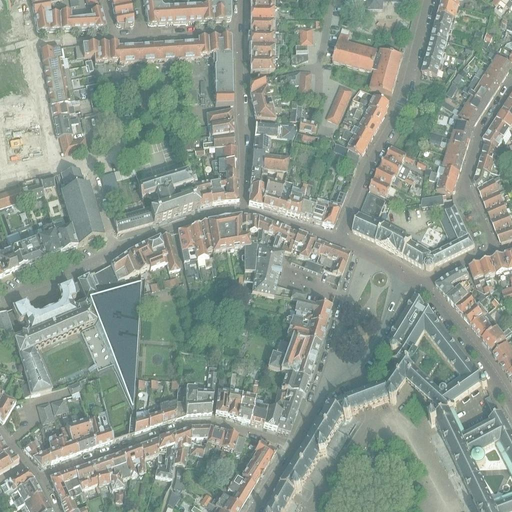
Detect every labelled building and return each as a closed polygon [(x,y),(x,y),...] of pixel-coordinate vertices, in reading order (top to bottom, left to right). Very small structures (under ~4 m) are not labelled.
[(0,0),(0,107),(36,96),(15,25),(19,24),(15,11),(11,12),(7,0),(0,0)] [(128,0),(111,0),(113,10),(130,7),(128,0)] [(161,8),(159,0),(143,0),(147,25),(149,27),(229,22),(230,21),(230,0),(213,0),(214,4),(211,7),(201,8),(200,7),(169,8),(168,9),(164,10),(161,8)] [(250,0),(250,10),(274,10),(273,0),(250,0)] [(346,0),(347,3),(362,3),(362,8),(367,8),(367,11),(383,11),(383,4),(407,4),(406,0),(346,0)] [(442,0),(441,4),(458,9),(458,8),(459,3),(456,2),(456,0),(459,0),(460,0),(461,0),(442,0)] [(49,4),(48,4),(32,7),(37,32),(38,34),(104,30),(106,28),(101,11),(90,14),(91,19),(71,22),(71,14),(60,15),(59,16),(55,16),(50,13),(49,4)] [(441,4),(438,15),(455,20),(458,9),(441,4)] [(130,7),(113,10),(115,20),(132,17),(130,7)] [(250,10),(250,22),(279,23),(279,10),(274,10),(250,10)] [(438,15),(435,27),(450,32),(450,31),(452,32),(455,20),(438,15)] [(132,17),(115,20),(116,27),(118,28),(124,28),(124,29),(126,29),(126,28),(132,28),(133,26),(132,17)] [(343,19),(341,27),(348,28),(350,21),(343,19)] [(250,22),(250,35),(274,36),(274,23),(279,23),(250,22)] [(435,27),(431,39),(446,44),(448,36),(451,37),(452,32),(450,31),(450,32),(435,27)] [(312,31),(299,31),(299,47),(307,47),(312,47),(312,31)] [(490,44),(493,36),(487,34),(482,48),(486,51),(489,43),(490,44)] [(250,35),(250,48),(273,48),(273,47),(281,47),(281,36),(274,36),(250,35)] [(347,45),(349,38),(340,36),(338,42),(347,45)] [(112,45),(82,47),(83,59),(93,58),(94,62),(95,64),(119,63),(119,66),(199,61),(199,58),(208,58),(209,56),(213,56),(215,58),(215,68),(214,68),(215,86),(215,108),(233,107),(232,89),(231,40),(229,38),(197,40),(197,43),(118,48),(118,45),(112,45)] [(431,39),(428,51),(446,56),(447,51),(445,50),(446,44),(431,39)] [(392,97),(399,71),(402,57),(383,52),(382,58),(376,56),(377,56),(338,45),(333,64),(372,75),(372,73),(377,74),(373,91),(392,97)] [(82,47),(75,48),(76,60),(83,59),(82,47)] [(464,54),(472,55),(473,49),(466,47),(464,54)] [(250,48),(250,62),(273,62),(273,48),(250,48)] [(62,60),(60,50),(60,49),(40,52),(42,64),(62,60)] [(428,51),(425,62),(440,67),(440,66),(443,67),(446,56),(428,51)] [(296,56),(291,56),(291,68),(295,68),(305,64),(307,63),(307,53),(295,54),(296,56)] [(501,60),(490,53),(487,57),(495,62),(491,68),(491,69),(506,78),(510,71),(511,72),(511,66),(511,67),(501,60)] [(511,64),(511,54),(510,59),(505,57),(504,58),(502,58),(501,60),(511,64)] [(64,71),(62,60),(42,64),(44,74),(64,71)] [(273,62),(250,62),(250,75),(273,74),(273,62)] [(440,67),(425,62),(422,75),(437,79),(439,72),(441,72),(443,67),(440,66),(440,67)] [(477,73),(477,74),(500,88),(506,78),(491,69),(491,68),(487,74),(480,70),(479,70),(475,67),(473,71),(477,73)] [(68,70),(64,71),(44,74),(46,85),(70,81),(68,70)] [(250,84),(249,97),(266,88),(277,88),(298,87),(298,86),(299,79),(299,73),(286,76),(286,82),(279,82),(279,85),(274,85),(274,80),(263,80),(251,83),(250,84)] [(477,74),(475,77),(471,83),(478,88),(494,97),(500,88),(477,74)] [(463,78),(458,75),(453,83),(458,86),(463,78)] [(72,92),(70,81),(46,85),(48,96),(67,93),(72,92)] [(457,89),(451,86),(446,96),(451,99),(457,89)] [(266,88),(249,97),(251,105),(269,99),(276,98),(279,98),(277,88),(266,88)] [(340,88),(338,94),(349,99),(352,93),(340,88)] [(465,89),(463,93),(464,94),(487,108),(494,97),(478,88),(474,94),(465,89)] [(92,90),(86,92),(88,99),(100,97),(99,89),(92,90)] [(187,106),(197,106),(196,92),(187,92),(187,97),(185,97),(185,100),(187,100),(187,106)] [(69,104),(67,93),(48,96),(50,108),(69,104)] [(338,94),(336,100),(347,104),(349,99),(338,94)] [(487,108),(464,94),(462,97),(469,102),(465,108),(481,118),(487,108)] [(90,100),(93,110),(103,108),(100,97),(90,100)] [(369,108),(370,109),(370,108),(370,109),(385,117),(387,113),(385,112),(389,105),(375,97),(369,108)] [(269,99),(251,105),(253,113),(273,111),(270,103),(280,101),(280,98),(279,98),(276,98),(269,99)] [(38,99),(19,105),(20,117),(40,114),(38,99)] [(336,100),(333,105),(344,110),(347,104),(336,100)] [(69,104),(50,108),(53,119),(68,116),(75,114),(73,107),(79,106),(79,102),(69,104)] [(511,103),(508,102),(502,111),(511,117),(511,103)] [(333,105),(331,111),(337,113),(342,116),(344,110),(333,105)] [(103,108),(93,110),(94,116),(104,114),(103,109),(103,108)] [(296,111),(295,123),(297,124),(299,124),(299,132),(315,136),(316,130),(317,126),(303,123),(304,119),(301,119),(301,116),(302,108),(296,108),(296,111)] [(370,109),(364,119),(379,127),(385,117),(370,109),(370,108),(370,109)] [(481,118),(465,108),(461,114),(454,110),(452,114),(474,128),(481,118)] [(273,111),(253,113),(256,121),(275,122),(273,114),(281,115),(281,110),(276,109),(273,111)] [(337,113),(331,111),(326,121),(332,124),(337,113)] [(511,117),(502,111),(496,121),(509,130),(511,126),(511,117)] [(206,116),(207,127),(233,122),(232,112),(206,116)] [(337,113),(332,124),(337,126),(342,116),(337,113)] [(40,114),(20,117),(22,127),(42,124),(40,114)] [(68,116),(53,119),(55,130),(70,126),(68,116)] [(359,129),(373,137),(379,127),(364,119),(359,129)] [(455,127),(453,135),(470,140),(473,129),(464,124),(450,120),(448,125),(455,127)] [(496,121),(489,130),(503,140),(509,130),(496,121)] [(233,122),(207,127),(210,127),(211,138),(233,135),(233,122)] [(255,123),(255,131),(290,134),(291,125),(257,123),(255,123)] [(42,124),(22,127),(24,138),(44,135),(42,124)] [(70,126),(55,130),(57,140),(59,139),(71,137),(73,142),(82,140),(84,139),(86,139),(85,133),(72,136),(70,126)] [(342,139),(348,141),(349,138),(353,140),(368,148),(373,137),(359,129),(354,128),(351,134),(345,131),(342,139)] [(484,141),(485,142),(494,148),(496,154),(497,158),(504,155),(507,154),(505,149),(501,151),(498,147),(503,140),(489,130),(482,140),(484,141)] [(181,143),(186,141),(184,131),(177,133),(181,143)] [(255,131),(254,138),(290,142),(290,134),(255,131)] [(44,135),(24,138),(25,149),(33,148),(33,147),(45,145),(44,135)] [(193,151),(203,150),(215,149),(234,148),(236,148),(234,148),(233,135),(211,138),(211,139),(212,139),(213,145),(203,146),(202,147),(189,148),(190,152),(193,151)] [(430,135),(429,140),(441,144),(466,151),(470,140),(453,135),(451,141),(443,139),(430,135)] [(71,137),(59,139),(61,145),(67,144),(73,143),(73,142),(71,137)] [(254,138),(253,154),(264,156),(264,155),(269,155),(270,140),(290,143),(290,142),(254,138)] [(82,140),(73,142),(74,148),(86,145),(84,139),(82,140)] [(353,140),(347,150),(361,158),(362,158),(368,148),(353,140)] [(441,144),(429,140),(428,143),(440,146),(440,147),(448,150),(446,157),(446,158),(463,162),(466,151),(441,144)] [(73,143),(67,144),(70,156),(75,154),(74,148),(73,142),(73,143)] [(485,142),(481,158),(494,162),(496,154),(494,148),(485,142)] [(67,144),(61,145),(63,157),(70,156),(67,144)] [(45,145),(33,147),(33,148),(36,164),(37,169),(49,167),(48,166),(45,145)] [(86,145),(74,148),(75,154),(87,151),(86,145)] [(361,158),(347,150),(336,145),(333,153),(345,158),(346,157),(359,163),(361,158)] [(215,149),(203,150),(215,150),(216,162),(234,161),(236,161),(236,148),(234,148),(215,149)] [(284,160),(281,160),(289,162),(291,150),(286,149),(284,160)] [(392,149),(386,160),(403,168),(401,167),(404,161),(412,165),(414,161),(392,149)] [(253,154),(251,171),(267,173),(283,175),(286,175),(289,162),(281,160),(264,158),(264,155),(264,156),(253,154)] [(345,158),(343,165),(356,170),(359,163),(346,157),(345,158)] [(440,167),(443,168),(459,173),(463,162),(446,158),(446,157),(444,164),(435,161),(434,165),(440,167)] [(481,158),(477,171),(490,175),(490,173),(492,167),(496,168),(496,166),(493,165),(494,162),(481,158)] [(6,165),(0,166),(0,178),(8,177),(10,177),(9,175),(11,174),(12,174),(21,172),(18,159),(5,162),(6,165)] [(386,160),(380,170),(395,178),(397,179),(405,183),(407,179),(410,172),(403,168),(402,168),(386,160)] [(234,161),(216,162),(211,162),(211,163),(213,174),(216,173),(217,175),(225,175),(234,175),(234,161),(236,161),(234,161)] [(417,167),(425,171),(426,166),(419,163),(417,167)] [(437,175),(436,179),(440,181),(456,185),(459,173),(443,168),(443,169),(439,168),(437,174),(437,175)] [(380,170),(375,181),(391,189),(390,188),(395,178),(380,170)] [(265,189),(267,173),(251,171),(250,187),(265,189)] [(490,175),(477,171),(474,182),(472,183),(477,191),(478,190),(487,185),(489,176),(494,178),(495,175),(490,173),(490,175)] [(61,195),(71,227),(77,249),(103,239),(88,186),(86,187),(85,182),(81,183),(78,172),(61,176),(56,177),(61,195)] [(217,175),(216,173),(217,176),(225,176),(225,182),(225,184),(237,184),(237,175),(234,175),(225,175),(217,175)] [(264,199),(262,209),(274,212),(283,175),(267,173),(265,189),(264,199)] [(199,209),(188,174),(139,189),(142,201),(145,211),(145,212),(148,211),(153,225),(161,222),(171,219),(181,215),(192,211),(192,212),(199,209)] [(188,175),(188,174),(199,209),(212,206),(209,196),(211,195),(209,184),(207,185),(200,186),(199,185),(198,185),(194,174),(188,175)] [(283,175),(274,212),(285,215),(291,192),(282,189),(286,177),(286,175),(283,175)] [(52,176),(39,179),(41,185),(42,190),(55,187),(52,176)] [(291,192),(285,215),(298,219),(305,192),(307,186),(303,185),(301,191),(292,188),(293,187),(284,184),(286,177),(282,189),(291,192)] [(218,180),(206,182),(207,185),(209,184),(211,195),(209,196),(212,206),(223,205),(223,195),(220,195),(218,183),(218,180)] [(391,189),(375,181),(369,192),(386,200),(395,204),(397,200),(388,196),(391,189)] [(456,185),(440,181),(436,191),(452,196),(453,194),(454,194),(455,191),(454,190),(456,185)] [(494,181),(487,185),(478,190),(483,201),(499,194),(494,181)] [(225,182),(218,183),(220,195),(223,195),(223,205),(235,204),(238,201),(237,184),(225,184),(225,182)] [(44,197),(42,190),(41,185),(27,189),(31,201),(44,197)] [(305,192),(298,219),(310,223),(315,205),(317,199),(316,198),(316,201),(309,199),(312,187),(307,186),(305,192)] [(262,209),(264,199),(265,189),(250,187),(249,205),(248,205),(248,206),(262,209)] [(14,205),(10,192),(0,195),(0,203),(2,209),(14,205)] [(327,209),(321,226),(333,230),(336,221),(346,196),(339,194),(335,206),(336,207),(336,209),(327,207),(327,208),(327,209)] [(378,220),(386,202),(368,194),(361,212),(378,220)] [(499,194),(483,201),(487,212),(503,204),(499,194)] [(422,200),(422,206),(422,208),(444,205),(444,203),(443,202),(447,201),(446,197),(422,200)] [(503,204),(487,212),(491,222),(508,215),(503,204)] [(315,205),(310,223),(321,226),(327,209),(327,208),(327,209),(319,207),(320,206),(315,205)] [(451,242),(433,250),(428,253),(411,243),(412,242),(384,227),(384,228),(359,217),(352,233),(376,244),(394,254),(398,256),(403,259),(403,258),(423,271),(424,269),(426,271),(430,273),(433,271),(434,268),(475,248),(469,237),(468,237),(455,209),(439,216),(451,242)] [(145,212),(145,211),(113,220),(117,235),(153,225),(148,211),(145,212)] [(511,225),(508,215),(491,222),(496,233),(511,227),(511,225)] [(240,219),(207,224),(211,249),(212,254),(213,253),(213,255),(244,250),(244,274),(253,275),(255,248),(251,248),(252,246),(248,247),(248,238),(240,237),(240,219)] [(258,220),(240,219),(240,237),(248,238),(248,247),(252,246),(251,248),(255,248),(255,247),(256,240),(251,239),(251,233),(258,233),(256,232),(258,220)] [(256,240),(255,247),(262,249),(271,226),(271,225),(258,220),(256,232),(258,233),(256,240)] [(207,224),(200,227),(202,240),(206,258),(206,255),(212,254),(211,249),(207,224)] [(271,226),(262,249),(271,252),(280,228),(271,225),(271,226)] [(33,233),(36,240),(43,262),(44,262),(60,256),(61,255),(53,231),(52,226),(33,233)] [(61,228),(53,231),(61,255),(77,249),(71,227),(66,229),(65,226),(61,228)] [(200,227),(191,230),(197,262),(204,261),(206,269),(211,268),(213,278),(216,278),(214,261),(213,256),(211,257),(211,259),(208,260),(208,258),(206,258),(202,240),(200,227)] [(511,227),(496,233),(501,246),(511,242),(511,227)] [(280,228),(271,252),(280,254),(280,252),(280,251),(277,250),(278,246),(282,247),(283,243),(284,244),(289,232),(280,228)] [(19,235),(6,241),(10,251),(18,272),(26,269),(43,262),(36,240),(33,233),(33,230),(28,232),(27,231),(19,234),(19,235)] [(197,262),(191,230),(178,234),(184,265),(189,264),(189,263),(197,262)] [(280,252),(280,254),(283,254),(283,255),(289,256),(297,235),(289,232),(284,244),(289,245),(288,249),(282,247),(280,251),(280,252)] [(297,235),(289,256),(297,259),(305,238),(297,235)] [(169,236),(160,239),(163,251),(165,258),(167,266),(166,266),(168,274),(180,271),(173,247),(169,236)] [(305,238),(297,259),(304,261),(306,262),(310,253),(308,253),(310,248),(312,249),(315,242),(305,238)] [(160,239),(147,245),(154,260),(146,263),(149,270),(150,272),(166,266),(167,266),(165,258),(163,251),(160,239)] [(323,245),(315,242),(312,249),(310,248),(308,253),(310,253),(306,262),(315,265),(307,262),(308,259),(317,262),(323,245)] [(147,245),(130,253),(139,275),(139,274),(149,270),(146,263),(154,260),(147,245)] [(315,265),(319,267),(322,268),(321,271),(323,272),(323,271),(327,260),(336,263),(334,269),(332,268),(330,274),(341,278),(349,255),(323,245),(317,262),(315,265)] [(244,274),(244,278),(243,283),(253,284),(252,295),(296,303),(303,305),(304,305),(304,304),(306,298),(276,289),(283,255),(283,254),(280,254),(271,252),(262,249),(255,247),(255,248),(253,275),(244,274)] [(18,272),(10,251),(3,254),(2,252),(0,251),(0,270),(3,278),(10,275),(11,275),(11,274),(13,273),(13,274),(17,272),(18,272)] [(57,293),(58,293),(60,298),(60,300),(61,301),(61,302),(61,303),(60,304),(60,305),(59,307),(58,308),(57,309),(56,310),(56,309),(55,310),(50,313),(49,313),(50,314),(47,315),(46,314),(40,317),(40,316),(39,317),(36,317),(33,316),(33,317),(31,315),(29,313),(28,311),(28,312),(26,307),(26,306),(26,305),(24,306),(12,311),(15,317),(17,321),(20,325),(26,329),(28,332),(22,335),(22,334),(14,338),(6,313),(0,314),(0,320),(4,331),(7,341),(13,339),(27,382),(28,386),(31,398),(51,393),(40,369),(33,351),(59,340),(67,337),(66,337),(93,325),(94,326),(81,332),(98,373),(112,367),(132,410),(140,282),(126,288),(124,281),(139,275),(130,253),(110,267),(93,276),(97,286),(95,287),(92,288),(88,278),(57,292),(57,293)] [(511,254),(503,257),(508,272),(511,271),(511,254)] [(503,257),(491,260),(497,277),(504,275),(504,277),(509,275),(508,272),(503,257)] [(491,260),(480,265),(486,281),(487,284),(491,295),(494,293),(492,288),(489,279),(496,276),(496,277),(497,277),(491,260)] [(306,262),(303,269),(316,274),(319,267),(315,265),(306,262)] [(486,281),(480,265),(469,268),(476,288),(480,286),(479,283),(485,281),(487,287),(483,289),(485,294),(490,293),(490,295),(491,295),(487,284),(486,281)] [(454,276),(450,278),(455,287),(457,285),(461,289),(467,284),(464,286),(462,283),(469,279),(465,270),(464,271),(464,270),(463,271),(464,271),(460,273),(459,273),(455,275),(454,276)] [(447,301),(461,289),(457,285),(455,287),(450,278),(449,278),(445,281),(445,280),(444,281),(445,282),(441,284),(441,283),(440,284),(440,285),(436,287),(435,287),(436,288),(437,288),(439,291),(439,292),(440,292),(443,295),(442,295),(443,296),(444,296),(447,299),(446,300),(447,301)] [(511,301),(511,300),(511,278),(510,279),(511,283),(511,284),(511,292),(503,296),(505,303),(511,301)] [(163,283),(164,290),(178,286),(177,280),(163,283)] [(150,286),(151,293),(159,291),(158,284),(150,286)] [(461,289),(447,301),(455,310),(469,299),(464,293),(470,288),(467,284),(461,289)] [(394,355),(391,359),(398,365),(401,360),(406,363),(409,366),(414,363),(415,363),(419,356),(414,353),(413,353),(412,353),(425,332),(464,382),(445,395),(446,392),(445,390),(443,389),(440,390),(440,394),(414,370),(406,381),(443,414),(444,414),(444,415),(453,411),(455,410),(455,407),(453,405),(480,386),(482,389),(485,389),(487,388),(487,386),(486,384),(484,383),(477,373),(476,373),(472,368),(433,318),(434,317),(415,297),(388,342),(394,347),(392,350),(392,353),(394,355)] [(469,299),(455,310),(463,318),(475,309),(477,306),(474,302),(473,304),(469,299)] [(325,328),(330,310),(304,304),(304,305),(303,305),(296,303),(294,314),(291,313),(290,319),(292,319),(293,320),(325,328)] [(203,304),(193,306),(195,314),(205,312),(203,304)] [(475,309),(463,318),(471,328),(483,319),(484,318),(488,315),(484,310),(478,314),(475,309)] [(483,319),(471,328),(481,340),(493,331),(494,332),(498,330),(494,326),(491,328),(484,318),(483,319)] [(292,319),(287,338),(319,346),(325,328),(293,320),(292,319)] [(498,330),(494,332),(482,341),(491,353),(511,336),(511,329),(510,331),(509,331),(502,336),(498,330)] [(268,367),(267,370),(285,376),(307,383),(312,368),(319,346),(287,338),(286,340),(291,341),(285,360),(272,356),(268,367)] [(493,356),(500,366),(511,359),(511,350),(507,345),(493,356)] [(511,359),(500,366),(503,370),(507,377),(507,376),(511,373),(511,359)] [(357,398),(354,398),(358,413),(361,412),(369,409),(371,408),(389,401),(390,405),(393,406),(395,405),(396,402),(396,400),(394,399),(406,381),(414,370),(414,369),(413,369),(409,366),(406,363),(401,360),(398,365),(395,368),(382,387),(383,387),(372,392),(367,394),(367,393),(366,393),(366,394),(365,394),(365,395),(366,395),(364,395),(357,398)] [(176,421),(176,422),(186,418),(211,416),(216,370),(209,369),(207,390),(185,389),(185,391),(177,391),(177,402),(177,404),(176,421)] [(285,376),(281,391),(287,393),(302,398),(307,383),(285,376)] [(219,380),(217,393),(215,416),(226,418),(229,396),(229,394),(229,389),(223,388),(223,381),(219,380)] [(241,397),(238,421),(249,425),(253,408),(254,408),(255,401),(259,383),(254,382),(251,398),(241,396),(241,397)] [(79,383),(68,388),(71,396),(82,391),(79,383)] [(31,398),(28,386),(22,388),(24,399),(31,398)] [(267,411),(263,429),(276,433),(279,422),(282,409),(287,393),(281,391),(281,392),(286,394),(286,396),(278,393),(274,408),(278,409),(277,413),(267,411)] [(282,409),(279,422),(292,427),(295,418),(302,398),(287,393),(282,409)] [(229,396),(226,418),(238,421),(241,397),(241,396),(229,394),(229,396)] [(466,437),(453,411),(444,415),(444,414),(443,414),(436,418),(435,417),(428,421),(431,428),(437,426),(442,436),(464,482),(478,511),(511,511),(511,436),(501,415),(500,415),(490,397),(485,400),(495,418),(494,419),(494,420),(491,422),(490,421),(489,422),(490,424),(466,437)] [(2,398),(0,402),(0,422),(3,426),(14,407),(15,406),(2,398)] [(253,408),(249,425),(263,429),(267,411),(270,400),(265,398),(263,403),(255,401),(254,408),(253,408)] [(284,511),(291,501),(295,493),(295,494),(298,494),(301,493),(302,490),(301,488),(320,457),(327,456),(327,455),(335,460),(347,441),(336,434),(345,421),(350,422),(352,418),(351,416),(358,413),(354,398),(353,398),(353,399),(352,399),(331,406),(281,485),(281,486),(280,486),(278,491),(277,493),(276,495),(275,495),(274,496),(275,496),(268,509),(267,510),(266,511),(284,511)] [(63,402),(57,403),(60,415),(66,413),(63,402)] [(167,404),(159,407),(162,426),(176,422),(176,421),(177,404),(177,402),(176,403),(168,405),(167,404)] [(60,415),(57,403),(51,405),(54,417),(60,415)] [(37,409),(39,414),(50,411),(49,405),(37,409)] [(159,408),(148,411),(149,430),(162,426),(159,407),(159,408)] [(50,411),(39,414),(40,420),(52,417),(50,411)] [(135,420),(134,420),(134,428),(134,436),(149,430),(148,411),(147,411),(147,412),(135,414),(135,420)] [(72,422),(64,424),(66,429),(69,437),(72,444),(75,443),(78,455),(95,449),(88,422),(88,421),(79,425),(78,421),(78,420),(77,414),(71,415),(72,422)] [(52,417),(40,420),(42,426),(53,423),(52,417)] [(106,418),(88,422),(95,449),(112,443),(106,418)] [(279,422),(276,433),(289,436),(292,427),(279,422)] [(191,430),(190,430),(189,448),(200,449),(200,442),(206,441),(209,429),(191,430)] [(205,449),(202,458),(207,459),(211,447),(219,449),(223,433),(210,429),(209,429),(206,441),(205,445),(205,449)] [(172,466),(174,467),(185,469),(186,456),(189,457),(189,458),(198,459),(198,463),(197,463),(195,471),(199,471),(200,465),(202,458),(205,449),(203,449),(200,449),(189,448),(190,430),(175,436),(173,452),(175,451),(172,466)] [(53,433),(54,438),(61,462),(78,455),(75,443),(72,444),(69,437),(59,441),(57,432),(53,433)] [(226,434),(222,450),(233,453),(234,452),(235,446),(238,438),(226,434)] [(157,466),(157,471),(157,472),(156,472),(155,476),(155,479),(171,482),(172,480),(174,467),(172,466),(175,451),(173,452),(175,436),(158,442),(157,458),(157,459),(158,459),(158,464),(161,464),(162,461),(165,461),(165,467),(157,466)] [(51,452),(46,455),(50,466),(61,462),(54,438),(48,440),(51,452)] [(234,452),(233,453),(238,454),(241,454),(245,440),(238,438),(235,446),(234,452)] [(158,442),(139,448),(144,463),(146,475),(144,464),(157,459),(157,458),(158,442)] [(23,451),(32,461),(41,457),(38,449),(36,444),(26,450),(23,451)] [(254,454),(269,463),(269,464),(276,454),(271,450),(266,447),(260,444),(254,454)] [(139,448),(121,455),(129,480),(129,481),(136,478),(133,468),(137,467),(139,476),(146,475),(144,463),(139,448)] [(41,457),(32,461),(40,470),(50,466),(46,455),(41,457),(38,449),(41,457)] [(0,475),(14,467),(18,465),(7,452),(0,457),(0,475)] [(253,459),(249,466),(262,475),(263,474),(262,474),(269,463),(254,454),(252,454),(250,457),(253,459)] [(121,455),(108,459),(112,471),(109,473),(110,478),(118,476),(122,483),(129,481),(129,480),(121,455)] [(108,459),(90,466),(96,487),(96,488),(98,488),(98,489),(110,487),(111,493),(123,490),(122,483),(118,476),(110,478),(109,473),(112,471),(108,459)] [(230,470),(223,465),(219,469),(227,475),(230,470)] [(90,466),(72,472),(81,495),(79,496),(82,504),(87,502),(84,493),(96,488),(96,487),(90,466)] [(249,466),(241,478),(254,487),(259,479),(260,479),(262,475),(249,466)] [(227,475),(225,478),(232,483),(227,491),(235,496),(232,502),(228,500),(231,502),(241,509),(254,487),(245,480),(241,478),(245,481),(244,482),(236,478),(237,475),(230,470),(227,475)] [(72,472),(58,477),(62,487),(68,484),(72,493),(75,498),(79,496),(81,495),(72,472)] [(5,484),(4,485),(0,487),(7,500),(17,494),(16,493),(32,483),(33,482),(26,473),(8,483),(5,484)] [(58,477),(50,480),(50,481),(61,505),(70,501),(67,495),(72,493),(68,484),(62,487),(58,477)] [(17,494),(7,500),(11,498),(17,511),(22,508),(24,507),(23,505),(40,496),(34,483),(33,482),(32,483),(16,493),(17,494)] [(123,494),(116,494),(115,504),(122,504),(123,494)] [(206,495),(202,500),(215,509),(216,509),(220,511),(238,511),(241,509),(231,502),(228,500),(223,497),(217,504),(213,501),(214,501),(206,495)] [(40,511),(47,509),(40,496),(23,505),(24,507),(22,508),(24,511),(40,511)] [(215,509),(202,500),(200,504),(210,511),(220,511),(216,509),(215,509)] [(70,501),(61,505),(63,511),(76,511),(77,511),(86,509),(77,511),(71,501),(70,501)]
